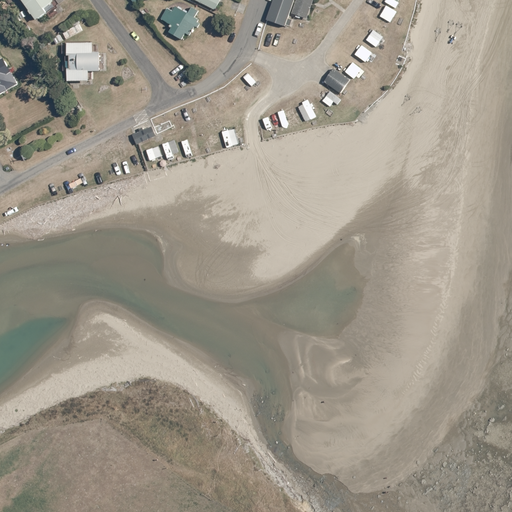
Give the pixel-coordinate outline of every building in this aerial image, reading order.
[(56,5),(52,0),(21,0),(35,20),(56,5)] [(194,0),(215,9),(218,0),(194,0)] [(303,0),(266,0),(259,21),(278,28),(282,15),(297,20),(303,0)] [(166,9),(161,19),(169,23),(167,26),(170,28),(168,32),(181,39),(185,32),(189,35),(194,27),(197,28),(201,20),(194,17),(198,10),(191,6),(188,13),(175,6),(171,12),(166,9)] [(96,52),(96,42),(66,42),(66,53),(68,53),(68,67),(66,67),(66,80),(87,80),(87,70),(105,70),(105,51),(96,52)] [(0,92),(17,83),(0,52),(0,92)] [(340,78),(325,68),(315,83),(330,93),(340,78)] [(144,129),(141,122),(129,128),(136,144),(156,136),(151,126),(144,129)]
